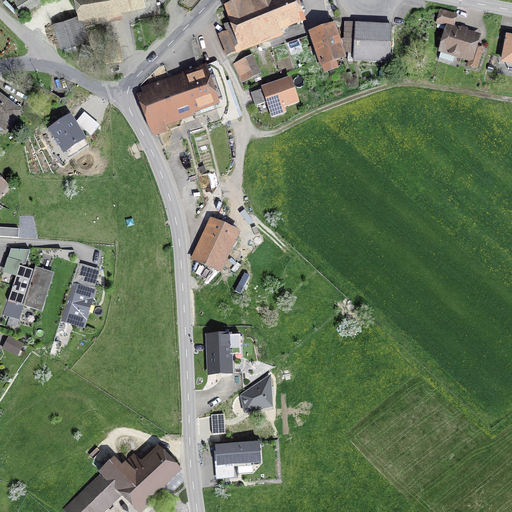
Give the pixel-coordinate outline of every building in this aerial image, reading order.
[(0,0),(0,2),(20,22),(24,17),(6,0),(0,0)] [(38,0),(14,0),(22,13),(39,2),(38,0)] [(83,18),(85,26),(123,17),(121,10),(146,3),(145,0),(74,0),(79,15),(80,19),(83,18)] [(235,0),(223,4),(230,24),(223,26),(225,31),(218,34),(226,57),(284,36),(282,30),(306,21),(298,0),(235,0)] [(437,27),(444,30),(438,52),(441,53),(439,59),(453,63),(455,57),(468,62),(466,66),(477,70),(484,47),(479,46),(480,42),(479,42),(481,34),(468,31),(467,27),(462,26),(460,27),(455,25),(458,13),(440,8),(435,23),(438,25),(437,27)] [(80,19),(79,15),(52,21),(59,49),(89,42),(85,26),(83,18),(80,19)] [(353,61),(354,22),(344,21),(344,39),(340,39),(345,53),(347,52),(348,61),(353,61)] [(390,63),(391,23),(354,22),(353,61),(353,62),(390,63)] [(340,39),(335,23),(308,31),(320,68),(322,67),(324,74),(339,69),(337,62),(347,58),(345,53),(340,39)] [(511,34),(506,33),(500,63),(511,64),(511,34)] [(79,56),(86,57),(89,46),(82,45),(79,56)] [(233,63),(242,83),(247,80),(248,83),(260,77),(259,75),(261,74),(252,54),(233,63)] [(220,104),(220,101),(224,100),(213,68),(208,70),(206,64),(181,72),(182,73),(141,87),(142,93),(136,94),(148,126),(154,136),(168,131),(166,126),(194,116),(194,113),(220,104)] [(299,102),(291,77),(261,87),(262,89),(251,93),(255,106),(266,102),(271,117),(287,112),(285,107),(299,102)] [(0,128),(6,133),(24,108),(18,103),(16,106),(0,93),(0,128)] [(87,138),(71,112),(47,127),(63,153),(65,152),(70,159),(90,146),(85,139),(87,138)] [(92,134),(100,125),(84,112),(76,121),(92,134)] [(0,194),(8,184),(0,177),(0,194)] [(221,274),(241,232),(210,218),(190,260),(221,274)] [(19,228),(0,227),(0,236),(19,238),(19,228)] [(42,312),(54,273),(35,266),(34,269),(19,266),(20,263),(25,265),(30,250),(11,249),(8,258),(7,257),(3,272),(15,277),(3,314),(9,317),(7,325),(17,329),(24,306),(42,312)] [(97,290),(72,282),(60,321),(62,322),(58,333),(66,335),(69,324),(85,329),(90,313),(93,314),(95,307),(92,306),(97,290)] [(207,334),(208,376),(233,375),(232,358),(243,358),(242,333),(207,334)] [(17,357),(24,344),(8,336),(2,349),(17,357)] [(271,375),(240,395),(244,414),(248,413),(248,415),(273,409),(271,375)] [(225,434),(224,414),(211,415),(212,425),(210,425),(211,435),(225,434)] [(260,442),(215,445),(215,451),(214,451),(216,480),(235,478),(234,467),(238,467),(238,474),(253,473),(253,465),(261,465),(260,442)] [(141,461),(134,453),(121,465),(114,458),(98,472),(100,474),(63,510),(64,511),(104,511),(121,497),(136,511),(143,511),(167,489),(172,493),(183,483),(182,471),(180,469),(158,445),(141,461)]
